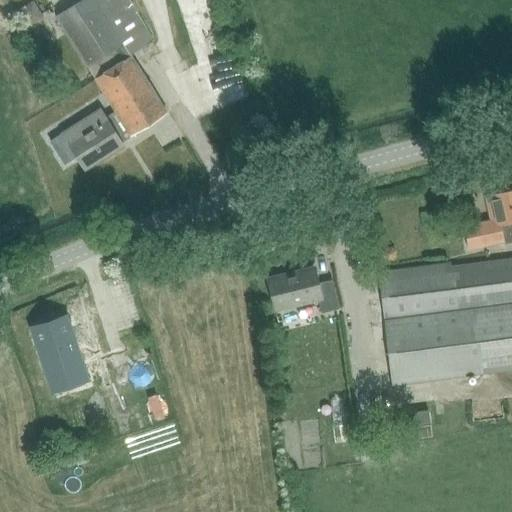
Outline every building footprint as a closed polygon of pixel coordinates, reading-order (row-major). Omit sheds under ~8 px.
[(30,26),(44,18),(33,0),(32,0),(19,8),(30,26)] [(79,0),(55,16),(113,109),(120,121),(130,137),(165,115),(128,56),(153,40),(127,0),(79,0)] [(130,137),(120,121),(113,109),(104,114),(105,115),(103,117),(99,110),(61,133),(84,171),(124,147),(121,143),(130,137)] [(393,385),(479,374),(511,370),(511,190),(484,196),(488,220),(477,222),(483,247),(504,242),(504,245),(511,242),(511,258),(447,266),(447,264),(379,272),(393,385)] [(322,313),(339,309),(331,280),(318,283),(315,271),(287,278),(287,274),(267,279),(275,312),(319,301),(322,313)] [(66,316),(31,327),(46,374),(47,373),(50,381),(71,374),(72,375),(78,373),(73,357),(79,356),(66,316)]
